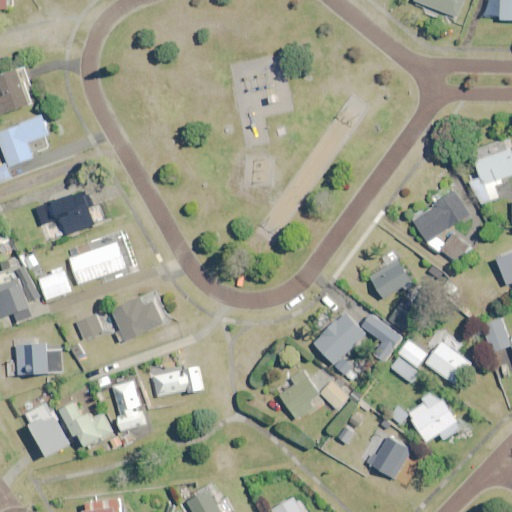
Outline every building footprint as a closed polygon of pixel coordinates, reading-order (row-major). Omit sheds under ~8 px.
[(0,0),(0,9),(10,8),(9,0),(0,0)] [(467,0),(417,0),(417,1),(460,18),(467,0)] [(511,0),(490,0),(489,19),(511,20),(511,0)] [(37,95),(28,67),(0,76),(0,116),(35,104),(33,97),(37,95)] [(36,158),(35,155),(51,148),(47,137),(52,135),(44,116),(0,134),(0,138),(12,168),(36,158)] [(511,177),(511,149),(477,162),(481,174),(472,177),(483,205),(502,198),(498,187),(505,184),(504,180),(511,177)] [(0,183),(13,179),(8,165),(0,167),(0,183)] [(441,237),(473,215),(454,187),(435,200),(438,205),(415,221),(438,254),(444,250),(458,264),(473,249),(455,232),(445,243),(441,237)] [(99,226),(92,208),(99,205),(93,189),(38,208),(45,226),(63,220),(69,236),(99,226)] [(0,255),(16,249),(0,208),(0,255)] [(131,275),(120,242),(73,258),(82,286),(108,277),(110,282),(131,275)] [(373,277),(385,299),(404,289),(407,294),(417,287),(397,253),(389,258),(393,265),(373,277)] [(41,265),(35,255),(26,259),(32,270),(41,265)] [(17,258),(1,264),(4,272),(21,266),(17,258)] [(42,299),(30,267),(20,270),(24,278),(0,287),(0,309),(4,319),(33,308),(31,304),(42,299)] [(73,293),(65,267),(53,271),(54,275),(41,279),(49,301),(73,293)] [(500,302),(492,289),(471,301),(480,314),(500,302)] [(158,302),(146,306),(143,298),(115,310),(128,342),(168,325),(158,302)] [(424,311),(408,298),(392,320),(408,332),(424,311)] [(322,348),(353,381),(358,377),(352,370),(354,368),(345,358),(368,336),(348,314),(338,323),(327,311),(313,323),(330,341),(322,348)] [(105,332),(98,315),(81,322),(87,339),(105,332)] [(364,328),(386,344),(380,352),(389,359),(404,338),(373,316),(364,328)] [(511,346),(511,342),(503,319),(484,327),(495,354),(511,346)] [(464,346),(449,335),(428,364),(461,388),(477,367),(459,353),(464,346)] [(391,366),(414,384),(423,373),(419,370),(430,355),(411,340),(391,366)] [(49,351),(49,344),(9,347),(11,376),(66,373),(64,351),(49,351)] [(206,391),(200,367),(156,377),(160,397),(191,390),(192,394),(206,391)] [(322,395),(306,371),(294,379),(299,386),(282,397),(298,421),(316,409),(312,402),(322,395)] [(147,426),(136,382),(115,387),(127,431),(147,426)] [(351,398),(336,382),(324,393),(339,409),(351,398)] [(465,429),(441,393),(410,414),(430,443),(443,434),(447,441),(465,429)] [(85,418),(78,403),(63,411),(77,437),(83,434),(89,447),(115,433),(105,413),(95,419),(92,414),(85,418)] [(74,444),(52,405),(29,418),(51,457),(74,444)] [(411,416),(402,408),(394,417),(403,425),(411,416)] [(367,420),(355,413),(349,422),(362,429),(367,420)] [(414,451),(392,438),(380,457),(375,454),(369,463),(397,480),(414,451)] [(222,511),(210,491),(190,503),(195,511),(222,511)] [(123,511),(121,498),(86,504),(87,511),(123,511)]
